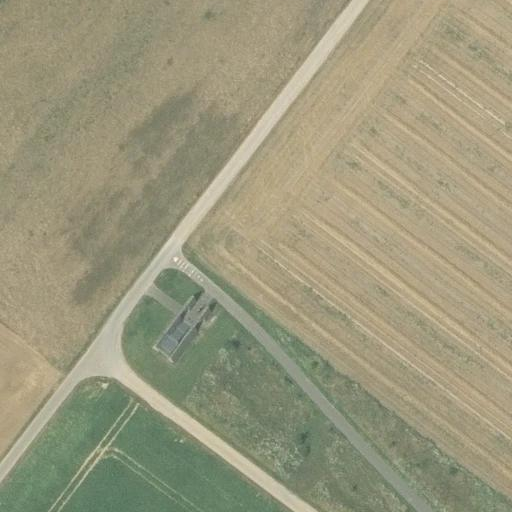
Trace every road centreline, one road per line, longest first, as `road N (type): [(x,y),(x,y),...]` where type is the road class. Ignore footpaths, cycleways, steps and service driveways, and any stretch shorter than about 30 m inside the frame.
road 1 (track): [(168,258),(364,0)]
road 2 (track): [(303,511),(96,356)]
road 3 (track): [(0,478),(96,356)]
road 4 (track): [(96,356),(168,258)]
